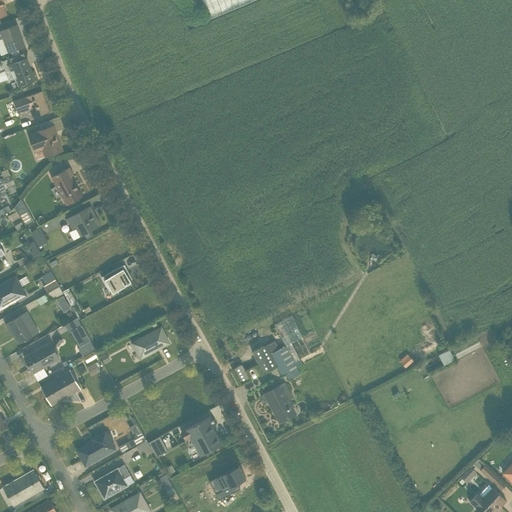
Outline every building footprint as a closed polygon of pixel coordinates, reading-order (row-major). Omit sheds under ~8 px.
[(0,0),(0,16),(12,12),(7,0),(0,0)] [(196,0),(205,20),(254,0),(196,0)] [(0,50),(1,54),(26,46),(18,22),(0,27),(0,50)] [(19,86),(34,80),(25,58),(10,64),(19,86)] [(21,122),(48,111),(40,90),(12,101),(21,122)] [(36,158),(63,149),(54,125),(28,134),(36,158)] [(50,178),(64,205),(81,197),(67,170),(50,178)] [(158,221),(170,247),(264,201),(259,191),(262,189),(253,172),(174,210),(179,220),(167,226),(163,218),(158,221)] [(19,224),(26,221),(17,199),(10,203),(19,224)] [(75,237),(100,224),(90,205),(65,217),(75,237)] [(31,246),(41,241),(34,228),(24,233),(31,246)] [(0,233),(0,269),(16,260),(0,233)] [(236,248),(182,273),(220,354),(256,337),(249,322),(267,313),(236,248)] [(135,283),(124,265),(101,279),(112,297),(135,283)] [(18,268),(0,277),(0,310),(32,293),(18,268)] [(39,283),(44,298),(56,294),(50,279),(39,283)] [(342,335),(359,326),(354,315),(350,314),(352,307),(345,305),(346,301),(343,294),(345,283),(294,309),(291,303),(280,308),(278,318),(268,323),(274,336),(260,343),(276,375),(280,373),(283,379),(295,373),(310,403),(311,404),(329,394),(326,388),(329,377),(333,375),(326,373),(334,369),(337,358),(342,335)] [(63,286),(56,289),(59,295),(50,298),(56,311),(63,308),(66,316),(69,315),(66,307),(72,304),(67,291),(66,292),(63,286)] [(42,292),(31,296),(33,302),(44,298),(42,292)] [(29,304),(7,316),(19,339),(42,327),(29,304)] [(67,333),(76,354),(88,348),(72,316),(58,323),(64,335),(67,333)] [(139,360),(172,342),(162,325),(130,343),(139,360)] [(68,354),(56,333),(25,350),(36,371),(68,354)] [(246,349),(256,372),(270,366),(259,343),(246,349)] [(448,349),(451,356),(467,350),(465,343),(448,349)] [(74,360),(40,378),(52,401),(86,384),(74,360)] [(80,366),(85,375),(95,370),(90,361),(80,366)] [(233,383),(243,378),(235,363),(225,367),(233,383)] [(263,394),(279,423),(300,412),(284,382),(263,394)] [(0,424),(9,419),(0,403),(0,424)] [(186,430),(199,455),(225,442),(212,416),(186,430)] [(108,421),(74,440),(88,465),(122,447),(108,421)] [(149,454),(162,449),(155,434),(143,439),(149,454)] [(118,462),(95,476),(108,496),(131,482),(118,462)] [(511,463),(502,474),(511,483),(511,463)] [(465,465),(455,473),(461,481),(472,473),(465,465)] [(32,470),(3,486),(14,506),(43,490),(32,470)] [(108,501),(114,511),(145,511),(154,507),(142,483),(108,501)] [(470,503),(479,511),(495,511),(506,502),(491,488),(483,497),(479,493),(470,503)] [(56,511),(50,500),(28,511),(56,511)]
